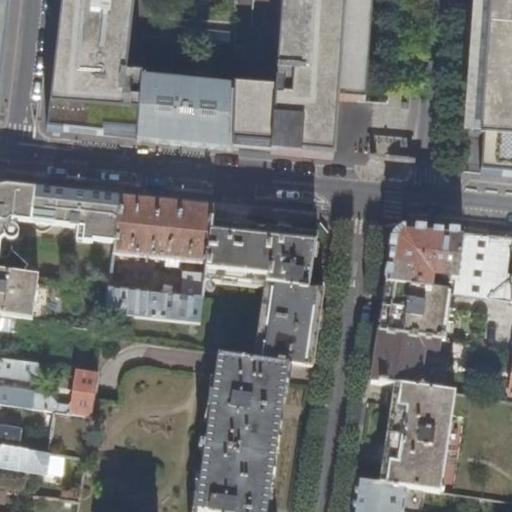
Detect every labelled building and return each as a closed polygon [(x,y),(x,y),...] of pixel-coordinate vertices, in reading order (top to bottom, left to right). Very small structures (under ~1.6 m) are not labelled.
[(0,0),(0,105),(2,87),(10,15),(3,14),(4,1),(12,2),(12,0),(0,0)] [(61,0),(47,130),(138,140),(143,77),(134,75),(138,0),(282,0),(276,88),(272,154),(334,160),(338,100),(366,102),(373,0),(61,0)] [(455,0),(456,0),(479,2),(469,137),(482,138),(491,0),(497,0),(501,0),(500,0),(455,0)] [(491,0),(482,138),(479,174),(496,175),(511,176),(511,0),(500,0),(501,0),(497,0),(491,0)] [(10,15),(12,2),(4,1),(3,14),(10,15)] [(233,85),(143,77),(138,140),(188,145),(230,149),(233,85)] [(276,88),(233,85),(230,149),(272,154),(276,88)] [(92,241),(98,197),(87,195),(74,194),(73,201),(61,200),(61,193),(13,187),(0,191),(0,229),(14,231),(15,222),(85,230),(84,240),(92,241)] [(116,245),(122,199),(98,197),(92,241),(84,240),(84,243),(95,245),(95,242),(116,245)] [(163,204),(122,199),(116,245),(115,255),(167,261),(166,266),(179,267),(180,262),(207,265),(211,224),(213,209),(163,204)] [(289,365),(313,369),(319,329),(320,320),(324,292),(309,290),(317,235),(211,224),(207,265),(205,275),(205,279),(269,286),(258,361),(289,365)] [(0,255),(2,245),(6,241),(8,243),(10,244),(12,244),(15,244),(17,235),(13,234),(14,231),(0,229),(0,255)] [(456,278),(462,235),(405,229),(391,240),(389,256),(385,285),(430,292),(432,283),(426,275),(426,270),(430,270),(430,272),(434,279),(456,282),(456,278)] [(511,303),(511,240),(495,239),(462,235),(456,278),(480,281),(480,285),(503,288),(507,259),(511,259),(511,300),(511,304),(511,303)] [(33,321),(39,279),(0,273),(0,316),(2,317),(28,320),(33,321)] [(181,297),(110,288),(107,311),(200,323),(205,279),(205,275),(184,273),(181,297)] [(454,295),(511,304),(511,300),(511,288),(503,288),(480,285),(480,281),(456,278),(456,282),(454,295)] [(381,310),(378,333),(411,337),(445,342),(445,340),(451,340),(455,311),(445,309),(448,294),(430,292),(385,285),(381,310)] [(28,320),(2,317),(1,324),(0,331),(26,334),(28,320)] [(102,346),(105,331),(90,329),(88,344),(102,346)] [(374,360),(371,383),(395,386),(443,393),(446,371),(434,369),(432,381),(419,380),(423,351),(449,354),(449,356),(459,358),(462,345),(445,342),(411,337),(378,333),(374,360)] [(266,511),(289,365),(258,361),(217,355),(212,393),(209,392),(207,408),(210,409),(205,443),(200,443),(199,449),(204,450),(198,496),(195,496),(193,511),(266,511)] [(0,361),(0,367),(1,368),(0,372),(0,377),(37,383),(38,380),(40,367),(0,361)] [(98,375),(99,368),(84,365),(83,373),(98,375)] [(51,368),(40,367),(38,380),(50,381),(51,368)] [(92,417),(98,375),(83,373),(80,372),(76,401),(72,400),(69,406),(58,405),(51,397),(36,395),(35,393),(0,387),(0,404),(5,405),(17,407),(92,417)] [(395,386),(382,485),(385,486),(407,489),(441,494),(454,395),(443,393),(395,386)] [(0,418),(14,420),(17,407),(5,405),(0,404),(0,418)] [(0,448),(20,451),(22,431),(0,428),(0,448)] [(60,457),(20,451),(0,448),(0,469),(47,476),(48,467),(58,469),(60,457)] [(354,508),(352,511),(404,511),(407,489),(385,486),(382,485),(357,482),(354,508)]
